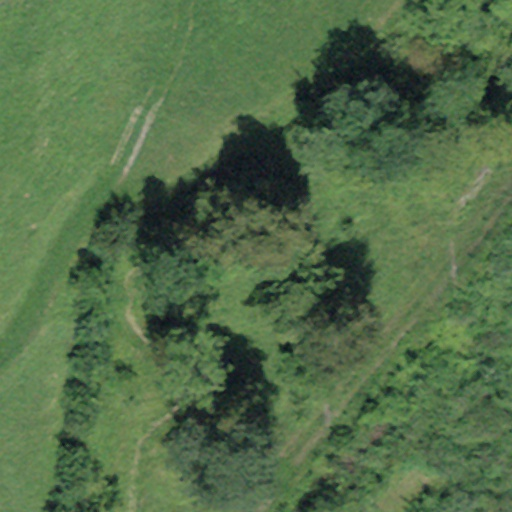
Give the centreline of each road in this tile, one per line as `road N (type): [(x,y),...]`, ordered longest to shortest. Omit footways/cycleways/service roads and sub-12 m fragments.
road 1 (track): [(254,511),(511,184)]
road 2 (track): [(0,356),(27,321),(78,213),(119,170),(156,92),(183,0)]
